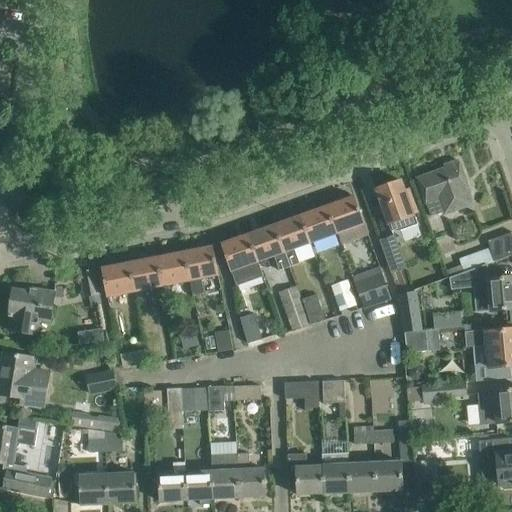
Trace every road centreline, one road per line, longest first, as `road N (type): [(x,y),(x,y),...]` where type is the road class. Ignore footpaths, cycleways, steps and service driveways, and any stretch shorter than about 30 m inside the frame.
road 1 (residential): [(0,249),(210,211),(501,110)]
road 2 (tertiary): [(0,206),(39,0)]
